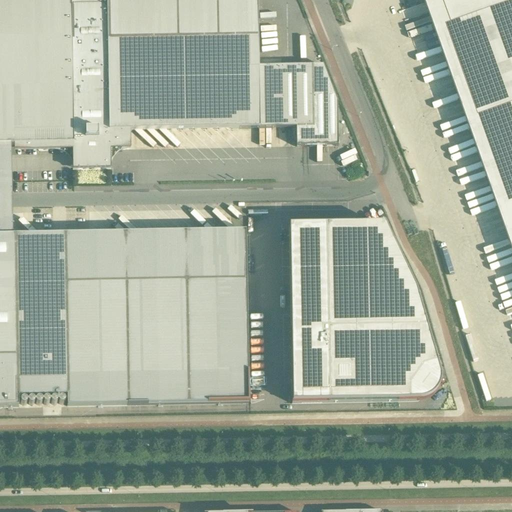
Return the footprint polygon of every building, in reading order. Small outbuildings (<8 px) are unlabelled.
[(337,103),(322,67),(258,68),(257,0),(106,0),(106,2),(71,3),(70,0),(0,0),(0,146),(11,146),(14,146),(14,152),(71,151),(72,171),(111,170),(111,151),(131,150),(130,132),(239,130),(296,129),(296,148),(337,147),(337,103)] [(376,0),(361,0),(352,3),(356,15),(379,7),(376,0)] [(511,0),(425,0),(426,0),(427,1),(425,2),(511,246),(511,0)] [(383,227),(288,228),(293,405),(418,403),(422,402),(425,401),(429,399),(432,397),(435,395),(437,392),(438,388),(439,385),(440,382),(439,378),(439,374),(415,292),(383,227)] [(0,408),(18,409),(18,398),(67,397),(67,407),(248,404),(245,233),(12,237),(0,237),(0,408)]
